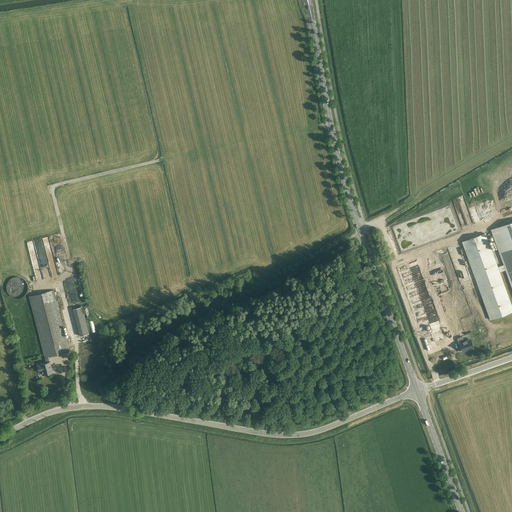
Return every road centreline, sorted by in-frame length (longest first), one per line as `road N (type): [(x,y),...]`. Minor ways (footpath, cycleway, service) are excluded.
road 1 (tertiary): [(417,390),(315,433),(277,435),(102,406),(60,409),(0,437)]
road 2 (secondary): [(309,7),(343,181),(417,390)]
road 3 (track): [(365,227),(169,330),(81,395),(83,407)]
road 4 (secondary): [(417,390),(461,511)]
